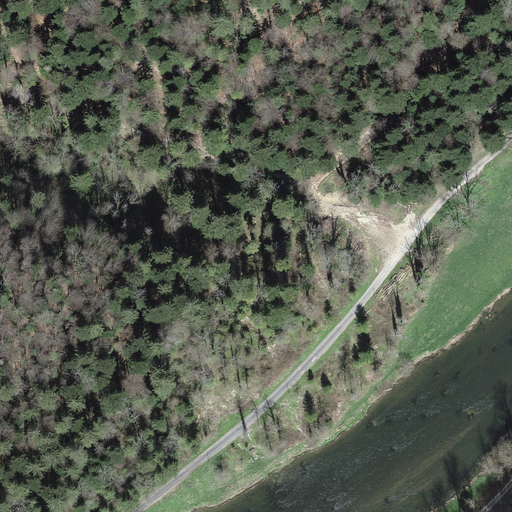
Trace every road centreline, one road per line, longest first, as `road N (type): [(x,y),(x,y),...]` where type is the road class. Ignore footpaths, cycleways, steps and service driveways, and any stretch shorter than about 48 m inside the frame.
road 1 (unclassified): [(511,136),(431,209),(279,391),(136,511)]
road 2 (track): [(402,249),(282,189),(0,133)]
road 3 (track): [(310,202),(375,136),(469,0)]
